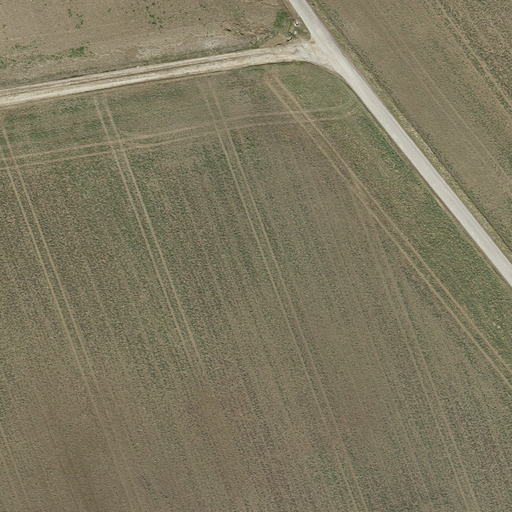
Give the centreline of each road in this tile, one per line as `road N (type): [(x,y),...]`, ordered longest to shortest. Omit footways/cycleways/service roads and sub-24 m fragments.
road 1 (residential): [(511,274),(299,0)]
road 2 (track): [(331,47),(0,99)]
